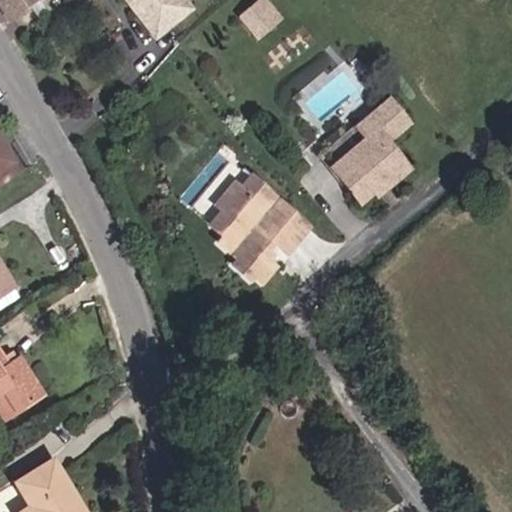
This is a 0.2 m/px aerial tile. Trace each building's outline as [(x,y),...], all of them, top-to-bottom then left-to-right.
[(0,0),(0,12),(7,22),(37,0),(0,0)] [(125,0),(154,35),(179,15),(167,0),(125,0)] [(189,7),(183,0),(167,0),(179,15),(189,7)] [(253,0),(236,14),(256,39),(284,16),(270,0),(253,0)] [(355,131),(364,143),(328,172),(355,206),(378,187),(382,191),(403,174),(388,154),(386,156),(380,148),(404,129),(386,106),(355,131)] [(0,192),(9,187),(0,173),(0,192)] [(250,177),(240,191),(234,186),(214,211),(221,216),(210,230),(224,241),(219,247),(241,263),(236,268),(256,284),(261,278),(268,283),(280,267),(274,262),(278,255),(265,245),(269,239),(289,255),(312,226),(250,177)] [(0,298),(11,292),(0,274),(0,298)] [(0,364),(0,404),(11,421),(41,403),(17,365),(5,372),(0,364)] [(0,404),(0,427),(11,421),(0,404)] [(67,511),(68,511),(74,508),(48,464),(12,487),(27,511),(67,511)]
